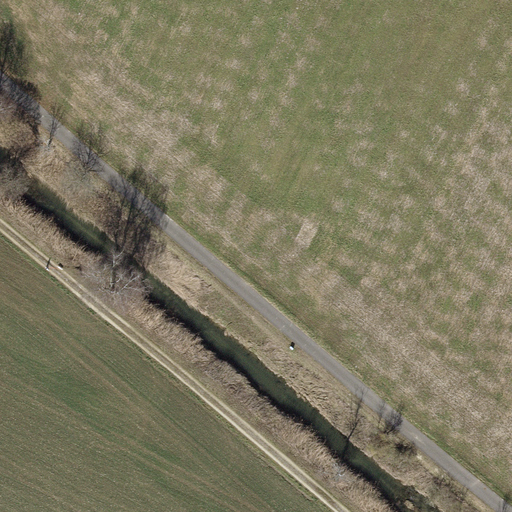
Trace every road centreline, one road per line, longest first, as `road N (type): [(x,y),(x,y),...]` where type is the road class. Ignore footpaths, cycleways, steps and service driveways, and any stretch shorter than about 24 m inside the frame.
road 1 (track): [(511,511),(0,94)]
road 2 (track): [(342,511),(0,234)]
